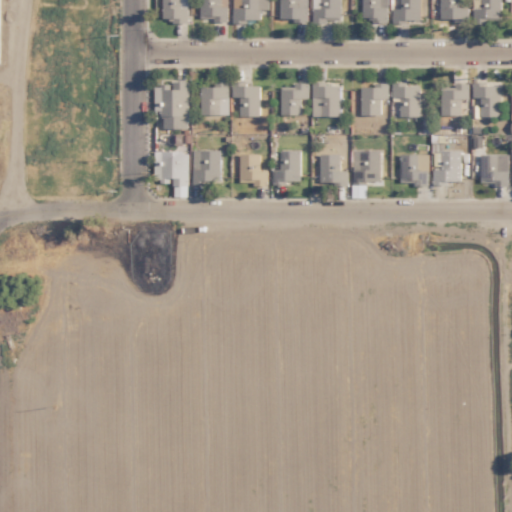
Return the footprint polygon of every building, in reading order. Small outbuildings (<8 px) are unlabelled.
[(162,0),(163,21),(188,20),(188,0),(162,0)] [(199,0),(200,17),(213,16),(213,21),(227,21),(227,6),(220,6),(219,0),(199,0)] [(268,0),(231,0),(233,21),(261,20),(260,9),(269,8),(268,0)] [(307,0),(279,0),(280,20),(308,19),(307,0)] [(340,0),(312,0),(313,23),(327,23),(327,18),(341,18),(340,0)] [(361,0),(362,19),(388,20),(388,0),(361,0)] [(400,0),(400,7),(394,7),(393,22),(408,22),(408,19),(420,19),(421,0),(400,0)] [(439,0),(439,20),(468,20),(468,7),(460,6),(460,0),(439,0)] [(501,19),(501,0),(473,0),(473,23),(488,23),(488,19),(501,19)] [(155,84),(154,114),(163,114),(163,127),(188,128),(188,80),(173,79),(173,84),(155,84)] [(260,84),(247,84),(247,81),(232,81),(233,96),(239,96),(239,115),(260,115),(260,84)] [(301,113),(301,97),(309,97),(308,81),(293,81),(293,85),(281,85),(282,114),(301,113)] [(361,86),(361,114),(381,113),(381,98),(389,98),(389,81),(371,82),(371,85),(361,86)] [(421,116),(421,84),(411,84),(411,81),(393,81),(393,97),(400,97),(400,116),(421,116)] [(312,115),(340,115),(341,82),(312,82),(312,115)] [(461,98),(469,98),(469,83),(455,83),(455,86),(441,87),(441,114),(462,114),(461,98)] [(501,115),(502,83),(473,83),(473,96),(480,97),(480,115),(501,115)] [(229,113),(229,84),(201,84),(201,114),(229,113)] [(220,148),(192,149),(193,182),(221,181),(220,148)] [(382,149),(353,148),(353,182),(381,182),(382,149)] [(301,149),(281,149),(280,169),(274,169),(274,181),(301,182),(301,149)] [(462,182),(461,149),(441,150),(441,168),(433,169),(433,183),(462,182)] [(189,151),(155,150),(154,181),(173,181),(173,196),(188,196),(189,151)] [(260,153),(239,153),(240,181),(250,181),(250,185),(268,185),(268,169),(260,170),(260,153)] [(320,183),(348,183),(348,170),(340,170),(340,153),(320,153),(320,183)] [(429,154),(401,153),(400,182),(429,183),(429,154)] [(509,183),(508,153),(481,153),(481,183),(509,183)]
